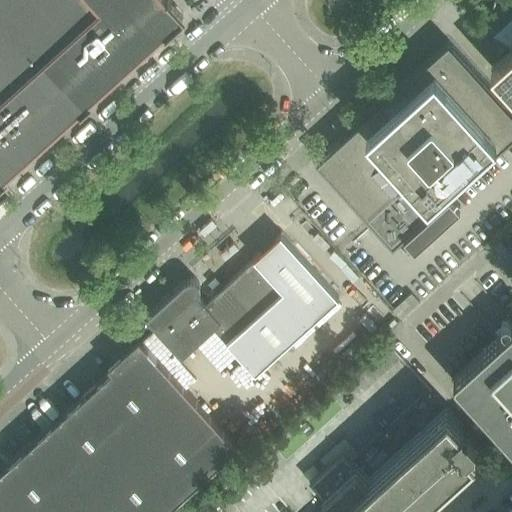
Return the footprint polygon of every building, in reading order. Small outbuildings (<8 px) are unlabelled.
[(0,0),(0,8),(44,57),(101,5),(97,0),(0,0)] [(97,0),(101,5),(44,57),(86,104),(91,99),(89,96),(164,29),(166,31),(185,14),(172,0),(97,0)] [(0,180),(5,176),(3,173),(79,106),(81,108),(86,104),(44,57),(0,8),(0,180)] [(318,158),(316,159),(326,169),(393,243),(511,134),(511,109),(449,39),(402,81),(409,89),(391,105),(385,97),(318,158)] [(511,46),(492,64),(511,86),(511,46)] [(221,317),(214,324),(255,369),(338,295),(281,232),(206,301),(221,317)] [(182,353),(214,324),(221,317),(206,301),(198,292),(200,290),(200,287),(200,283),(199,281),(197,278),(194,277),(191,277),(188,277),(186,279),(185,278),(146,314),(182,353)] [(401,318),(420,301),(411,291),(393,308),(401,318)] [(454,380),(511,443),(511,323),(455,375),(454,376),(454,377),(454,378),(454,379),(454,380)] [(109,361),(113,366),(9,460),(0,450),(0,511),(162,511),(237,444),(138,335),(109,361)] [(312,477),(323,488),(337,504),(343,511),(405,511),(474,449),(469,444),(475,438),(476,433),(462,418),(460,420),(447,406),(369,477),(343,448),(312,477)]
